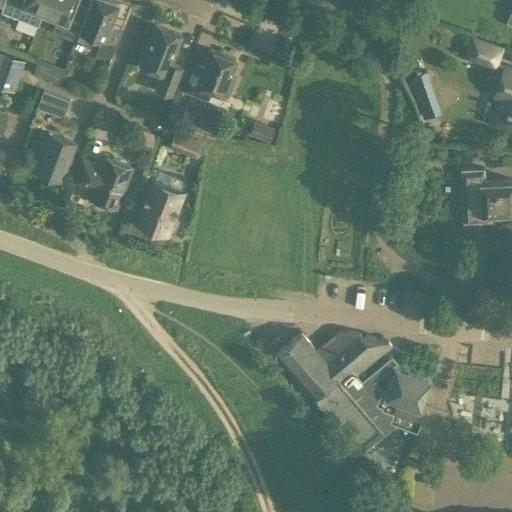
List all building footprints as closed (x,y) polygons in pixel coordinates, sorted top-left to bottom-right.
[(3,0),(0,10),(37,25),(42,11),(46,0),(3,0)] [(84,14),(71,9),(74,0),(46,0),(42,11),(57,17),(52,31),(74,40),(78,29),(84,14)] [(107,30),(118,1),(118,0),(89,0),(78,29),(94,35),(89,47),(111,56),(119,35),(107,30)] [(139,63),(162,72),(155,89),(170,94),(181,66),(170,62),(181,34),(154,24),(139,63)] [(466,55),(494,66),(500,48),(472,37),(466,55)] [(201,71),(189,67),(181,88),(206,97),(209,88),(222,93),(222,92),(227,94),(234,75),(230,73),(235,58),(210,48),(201,71)] [(0,52),(0,86),(14,91),(25,61),(0,52)] [(37,56),(33,72),(62,81),(66,65),(37,56)] [(511,129),(511,67),(504,65),(493,95),(499,97),(490,121),(511,129)] [(423,117),(440,111),(426,70),(408,76),(423,117)] [(36,106),(63,116),(69,99),(43,90),(36,106)] [(249,134),(269,141),(274,127),(254,120),(249,134)] [(421,135),(424,138),(429,139),(433,136),(433,131),(430,127),(425,126),(421,130),(421,135)] [(48,132),(34,169),(46,174),(47,177),(53,179),(56,178),(60,179),(74,142),(48,132)] [(174,132),(169,145),(195,155),(201,142),(174,132)] [(95,164),(82,159),(74,180),(92,187),(89,196),(116,206),(131,167),(104,156),(100,167),(94,165),(95,164)] [(511,212),(511,179),(484,180),(483,167),(460,168),(462,222),(491,221),(490,214),(511,212)] [(165,233),(166,231),(170,232),(174,230),(178,221),(176,216),(172,215),(182,191),(152,180),(136,221),(165,233)] [(450,180),(451,197),(461,197),(460,180),(450,180)] [(390,343),(386,339),(347,330),(336,330),(315,348),(299,331),(274,353),(314,398),(315,400),(319,404),(323,409),(336,423),(343,432),(363,454),(396,426),(391,425),(394,416),(378,411),(376,410),(382,391),(373,380),(396,361),(393,358),(360,385),(356,380),(363,374),(359,369),(390,343)] [(415,419),(415,418),(419,407),(430,377),(395,364),(380,407),(378,411),(394,416),(391,425),(396,426),(411,431),(415,419)] [(494,426),(496,396),(465,395),(464,425),(494,426)]
